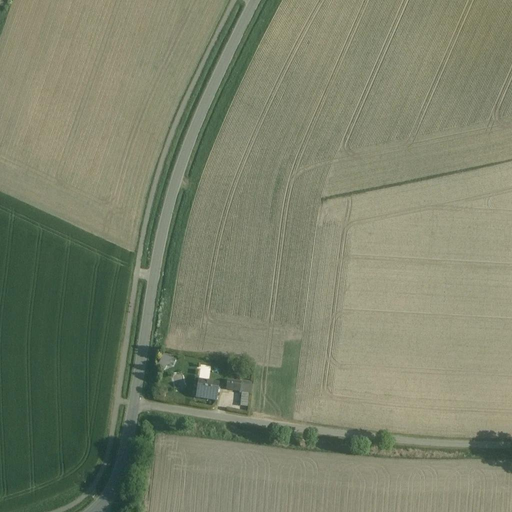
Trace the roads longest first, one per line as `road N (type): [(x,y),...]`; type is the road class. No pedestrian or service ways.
road 1 (tertiary): [(134,403),(169,200),(254,0)]
road 2 (unclassified): [(134,403),(395,445),(511,447)]
